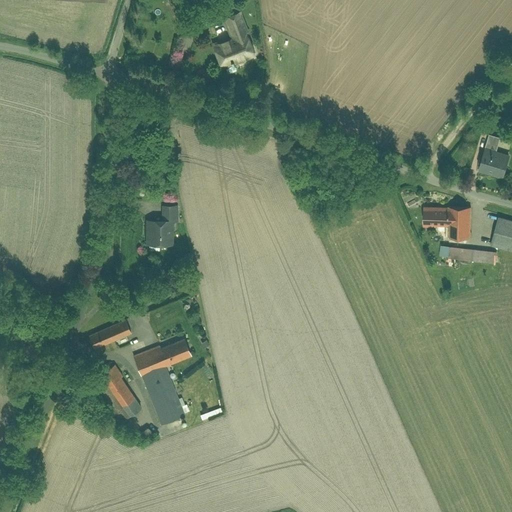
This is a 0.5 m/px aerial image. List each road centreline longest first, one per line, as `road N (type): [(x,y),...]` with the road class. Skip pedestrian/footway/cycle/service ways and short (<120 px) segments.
road 1 (unclassified): [(2,511),(100,264),(103,73)]
road 2 (unclassified): [(511,197),(103,73)]
road 3 (track): [(511,58),(433,174)]
